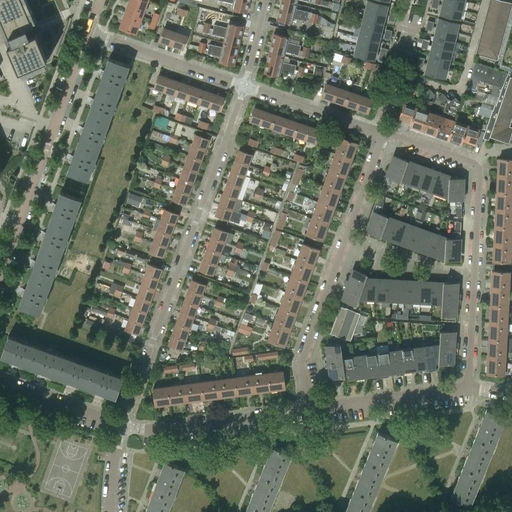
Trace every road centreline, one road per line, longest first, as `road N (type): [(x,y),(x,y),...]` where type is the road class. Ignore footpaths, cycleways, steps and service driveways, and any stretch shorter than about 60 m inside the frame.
road 1 (residential): [(123,426),(243,89)]
road 2 (residential): [(467,388),(480,177),(472,163),(381,135)]
road 3 (residential): [(381,135),(300,362),(305,411)]
road 4 (residential): [(305,411),(166,429),(123,426)]
road 5 (residential): [(243,89),(87,34)]
road 6 (residential): [(467,388),(305,411)]
road 7 (residential): [(397,76),(459,91),(484,0)]
road 8 (residential): [(0,274),(53,126)]
road 9 (residential): [(381,135),(243,89)]
road 10 (residential): [(123,426),(0,379)]
